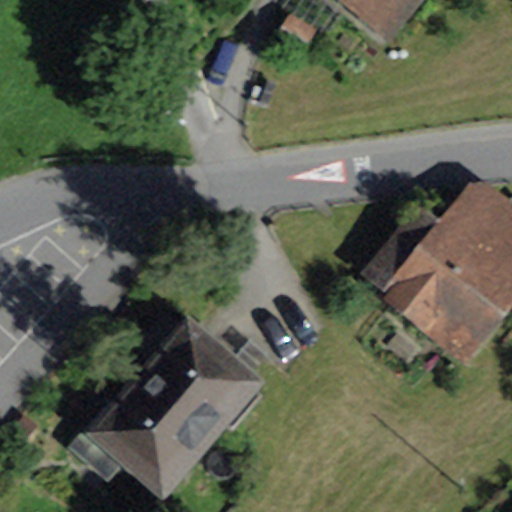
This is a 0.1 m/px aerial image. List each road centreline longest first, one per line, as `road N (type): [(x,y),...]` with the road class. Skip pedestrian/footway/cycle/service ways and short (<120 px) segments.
road 1 (residential): [(511,147),(184,178)]
road 2 (residential): [(184,178),(0,395)]
road 3 (residential): [(184,178),(92,187),(0,211)]
